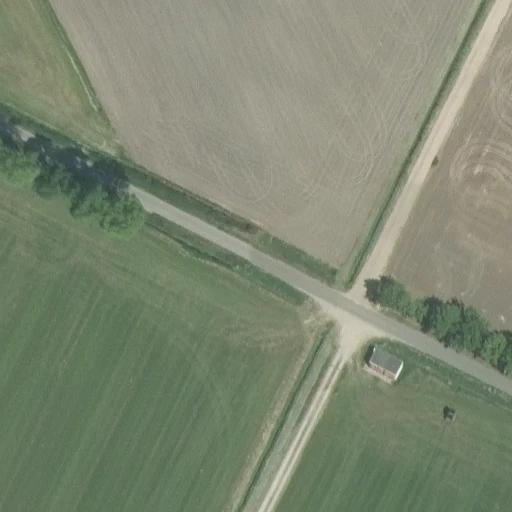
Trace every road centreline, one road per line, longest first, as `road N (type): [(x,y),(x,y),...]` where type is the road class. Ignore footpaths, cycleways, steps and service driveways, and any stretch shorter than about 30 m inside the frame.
road 1 (track): [(0,124),(511,383)]
road 2 (unknown): [(347,299),(497,0)]
